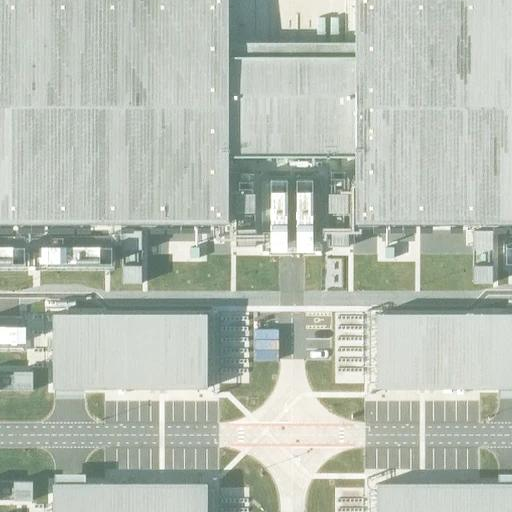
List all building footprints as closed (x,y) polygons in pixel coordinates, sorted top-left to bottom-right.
[(228,0),(0,0),(0,222),(228,223),(228,169),(355,169),(355,223),(511,222),(511,0),(354,0),(355,57),(228,57),(228,0)] [(107,225),(107,249),(129,250),(130,226),(107,225)] [(368,246),(369,261),(403,260),(402,231),(378,231),(378,246),(368,246)] [(0,262),(14,262),(14,241),(0,241),(0,262)] [(511,311),(376,312),(376,388),(511,387),(511,311)] [(207,312),(57,312),(57,387),(207,386),(207,312)] [(0,340),(11,340),(11,321),(0,320),(0,340)] [(0,389),(19,389),(19,367),(0,367),(0,389)] [(155,396),(154,418),(203,419),(203,398),(155,396)] [(403,420),(403,397),(354,398),(355,421),(403,420)] [(0,499),(18,499),(18,477),(0,476),(0,499)] [(206,511),(207,481),(53,481),(52,511),(206,511)] [(511,511),(511,481),(376,482),(376,511),(511,511)]
